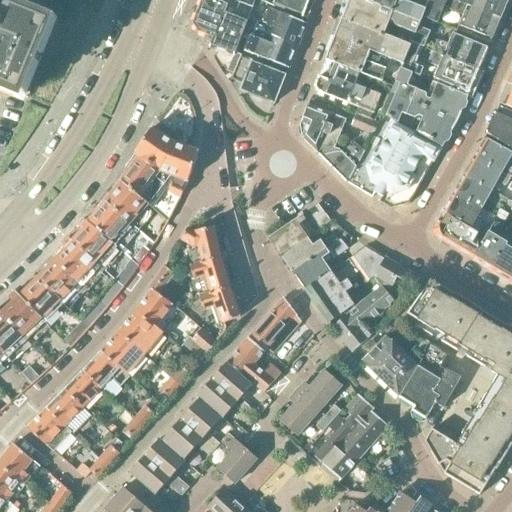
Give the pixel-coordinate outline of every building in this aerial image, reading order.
[(212,42),(225,12),(227,5),(215,0),(202,0),(194,23),(198,30),(207,34),(205,39),(212,42)] [(308,19),(315,1),(313,0),(274,0),(273,5),(302,17),(308,19)] [(409,46),(402,64),(401,67),(402,67),(412,41),(418,26),(422,16),(424,10),(418,7),(413,19),(366,0),(349,0),(343,17),(383,35),(389,20),(392,22),(395,26),(399,27),(394,40),(409,46)] [(366,0),(413,19),(418,7),(424,10),(425,9),(401,0),(427,0),(428,0),(366,0)] [(422,16),(434,21),(437,22),(444,5),(452,11),(462,16),(458,26),(491,40),(500,18),(455,0),(428,0),(425,9),(424,10),(422,16)] [(455,0),(500,18),(508,0),(455,0)] [(0,90),(21,99),(50,25),(9,8),(1,27),(0,26),(0,20),(1,18),(0,17),(0,90)] [(274,10),(269,8),(264,23),(274,27),(271,34),(298,45),(306,23),(274,10)] [(235,50),(243,29),(247,21),(225,12),(212,42),(210,47),(233,55),(228,70),(234,72),(241,53),(235,50)] [(430,31),(434,21),(422,16),(418,26),(412,41),(422,46),(423,47),(430,31)] [(247,21),(243,29),(253,32),(251,35),(250,35),(244,49),(289,67),(298,45),(271,34),(255,27),(258,21),(248,17),(247,21)] [(409,46),(394,40),(383,35),(343,17),(335,36),(402,64),(409,46)] [(432,50),(479,70),(488,48),(453,33),(448,44),(437,39),(432,50)] [(393,87),(401,67),(402,64),(335,36),(326,59),(332,62),(393,87)] [(414,64),(422,46),(412,41),(402,67),(401,68),(411,72),(412,72),(420,76),(423,68),(414,64)] [(469,93),(479,70),(432,50),(428,61),(439,67),(434,78),(469,93)] [(286,74),(241,57),(232,79),(244,84),(241,91),(274,103),(286,74)] [(391,91),(393,87),(332,62),(326,59),(319,76),(315,86),(317,91),(359,107),(356,114),(379,123),(382,114),(391,91)] [(401,67),(393,87),(391,91),(457,121),(459,118),(468,96),(437,83),(430,99),(426,97),(426,93),(407,85),(412,72),(411,72),(401,68),(402,67),(401,67)] [(511,83),(509,83),(500,102),(507,105),(511,107),(511,83)] [(416,132),(443,146),(457,121),(391,91),(382,114),(395,121),(398,112),(406,115),(406,114),(415,118),(419,115),(422,117),(416,132)] [(334,144),(336,144),(345,119),(308,104),(301,120),(325,130),(320,144),(332,148),(334,144)] [(433,163),(443,146),(416,132),(395,121),(382,114),(379,123),(373,134),(366,147),(364,151),(348,183),(372,197),(373,193),(380,199),(379,202),(390,209),(408,204),(433,162),(433,163)] [(379,123),(356,114),(351,125),(373,134),(379,123)] [(511,121),(496,114),(488,133),(511,147),(511,121)] [(325,130),(301,120),(300,124),(302,137),(347,182),(348,183),(364,151),(354,141),(345,150),(342,146),(338,145),(334,147),(336,144),(334,144),(332,148),(320,144),(325,130)] [(139,157),(161,171),(188,181),(199,151),(179,144),(171,140),(153,128),(135,154),(139,157)] [(476,155),(504,171),(511,156),(511,153),(485,138),(476,155)] [(503,172),(504,171),(476,155),(465,173),(493,189),(498,181),(506,186),(511,176),(503,172)] [(188,181),(161,171),(139,157),(121,181),(123,182),(142,197),(147,202),(150,205),(150,206),(168,222),(181,198),(188,181)] [(493,189),(465,173),(455,191),(482,208),(493,189)] [(106,202),(131,224),(138,216),(137,214),(147,202),(142,197),(123,182),(106,202)] [(471,227),(482,208),(455,191),(443,211),(471,227)] [(124,232),(131,224),(106,202),(89,221),(113,241),(122,231),(124,232)] [(507,213),(498,208),(494,215),(504,220),(507,213)] [(434,235),(458,249),(471,227),(443,211),(433,229),(434,235)] [(321,228),(331,221),(326,214),(318,220),(317,223),(321,228)] [(283,256),(308,237),(315,232),(304,216),(286,229),(271,239),(283,256)] [(69,237),(96,263),(100,266),(111,253),(107,250),(113,243),(113,241),(89,221),(85,218),(78,226),(82,229),(73,240),(69,237)] [(493,233),(499,223),(495,221),(492,225),(485,221),(479,232),(480,233),(487,236),(490,232),(493,233)] [(490,232),(487,236),(480,247),(474,243),(480,233),(479,232),(471,227),(458,249),(492,270),(506,246),(511,236),(511,226),(510,225),(508,227),(499,223),(493,233),(490,232)] [(199,264),(221,258),(214,227),(196,231),(188,227),(182,240),(195,247),(199,264)] [(317,251),(308,237),(283,256),(294,273),(341,241),(334,232),(322,241),(325,246),(317,251)] [(54,260),(77,282),(82,285),(94,272),(91,268),(96,263),(69,237),(62,244),(66,248),(54,260)] [(306,290),(332,272),(326,263),(334,258),(335,259),(348,249),(341,241),(294,273),(306,290)] [(139,265),(149,251),(143,246),(132,258),(139,265)] [(347,316),(332,327),(352,352),(378,330),(371,321),(395,301),(388,293),(398,277),(413,287),(420,277),(367,246),(350,258),(367,282),(374,276),(376,277),(376,278),(375,279),(380,286),(348,313),(347,315),(347,316)] [(511,249),(506,246),(492,270),(511,282),(511,249)] [(203,277),(208,294),(230,288),(221,258),(199,264),(191,267),(195,279),(203,277)] [(72,287),(77,282),(54,260),(38,278),(60,300),(64,304),(76,291),(72,287)] [(165,266),(159,275),(168,281),(174,273),(165,266)] [(124,269),(116,280),(123,287),(131,275),(124,269)] [(318,307),(351,284),(348,280),(341,285),(332,272),(306,290),(318,307)] [(55,305),(60,300),(38,278),(21,295),(16,291),(41,318),(46,322),(59,309),(55,305)] [(136,311),(156,327),(173,304),(159,294),(165,285),(156,278),(149,288),(152,290),(136,311)] [(428,284),(411,309),(412,310),(408,315),(419,322),(423,316),(439,327),(440,326),(462,340),(462,341),(490,358),(490,357),(499,363),(496,369),(509,378),(499,394),(498,393),(480,423),(478,422),(462,447),(433,429),(425,441),(444,474),(480,495),(496,469),(497,470),(511,445),(511,326),(507,324),(506,325),(482,310),(482,309),(456,293),(456,294),(431,279),(428,284)] [(98,301),(106,308),(109,305),(123,287),(116,280),(98,301)] [(353,287),(351,284),(318,307),(330,324),(353,304),(346,293),(353,287)] [(240,317),(230,288),(208,294),(200,297),(203,309),(212,307),(218,324),(240,317)] [(0,309),(0,310),(23,336),(27,340),(39,328),(36,324),(41,318),(16,291),(10,297),(13,302),(3,312),(0,309)] [(238,351),(253,364),(266,349),(272,354),(302,321),(284,298),(238,351)] [(89,327),(106,308),(98,301),(82,320),(89,327)] [(18,341),(23,336),(0,310),(0,349),(4,354),(8,358),(21,345),(18,341)] [(164,333),(156,327),(136,311),(119,332),(139,348),(146,354),(164,333)] [(71,347),(89,327),(82,320),(64,340),(71,347)] [(202,329),(192,339),(190,337),(183,344),(202,361),(208,353),(218,343),(202,329)] [(102,351),(127,375),(145,354),(138,349),(139,348),(119,332),(102,351)] [(435,367),(421,358),(415,364),(401,350),(385,336),(362,362),(400,397),(418,367),(440,380),(443,375),(434,369),(435,367)] [(430,343),(421,358),(435,367),(434,369),(443,375),(440,380),(418,367),(400,397),(416,407),(412,413),(413,418),(420,422),(426,420),(436,403),(444,408),(461,377),(446,369),(442,366),(450,355),(430,343)] [(127,375),(102,351),(84,371),(102,388),(111,378),(120,387),(129,376),(127,375)] [(263,372),(253,364),(238,351),(214,377),(239,400),(253,384),(264,393),(281,373),(270,364),(263,372)] [(172,377),(180,385),(191,373),(182,366),(172,377)] [(298,391),(320,410),(342,384),(325,369),(311,386),(306,382),(298,391)] [(29,370),(25,375),(32,383),(37,378),(29,370)] [(102,388),(84,371),(65,389),(83,407),(102,388)] [(170,397),(180,385),(172,377),(161,389),(170,397)] [(259,417),(239,400),(214,377),(199,395),(200,397),(222,417),(223,419),(234,406),(254,423),(259,417)] [(65,389),(47,408),(66,425),(83,407),(65,389)] [(298,437),(320,410),(298,391),(290,401),(295,405),(281,422),(298,437)] [(339,429),(365,452),(388,426),(372,411),(374,408),(365,400),(358,395),(343,412),(350,418),(339,429)] [(200,397),(179,422),(213,452),(220,444),(208,433),(222,417),(200,397)] [(326,415),(332,421),(341,411),(335,405),(326,415)] [(136,418),(144,426),(155,414),(146,406),(136,418)] [(73,432),(66,425),(47,408),(28,428),(47,445),(54,452),(73,432)] [(323,432),(332,421),(326,415),(316,426),(323,432)] [(134,437),(144,426),(136,418),(126,430),(134,437)] [(163,441),(185,459),(195,448),(198,445),(209,456),(213,452),(179,422),(163,441)] [(341,478),(365,452),(339,429),(319,451),(313,444),(305,452),(312,458),(337,482),(341,478)] [(233,452),(231,455),(218,470),(234,485),(256,460),(258,459),(229,433),(221,441),(233,452)] [(186,461),(185,459),(163,441),(160,439),(145,455),(187,491),(191,486),(175,473),(186,461)] [(14,444),(0,461),(0,464),(21,482),(22,481),(27,475),(31,478),(40,466),(14,444)] [(101,458),(110,466),(120,454),(111,446),(101,458)] [(183,495),(187,491),(145,455),(130,472),(150,489),(156,495),(167,482),(183,495)] [(99,477),(110,466),(101,458),(90,469),(99,477)] [(25,484),(22,481),(21,482),(0,464),(0,496),(6,501),(6,500),(12,494),(15,496),(25,484)] [(63,486),(52,501),(61,508),(72,493),(63,486)] [(104,509),(107,511),(140,511),(156,495),(150,489),(140,501),(124,487),(104,509)] [(210,511),(264,511),(271,504),(263,498),(257,505),(260,508),(256,511),(248,511),(224,491),(208,509),(210,511)] [(431,511),(433,509),(430,507),(432,505),(420,497),(417,503),(400,492),(388,511),(390,511),(431,511)] [(140,511),(152,511),(162,499),(156,495),(140,511)] [(3,511),(10,503),(6,500),(6,501),(0,496),(0,511),(3,511)] [(58,511),(61,508),(52,501),(44,511),(58,511)]
